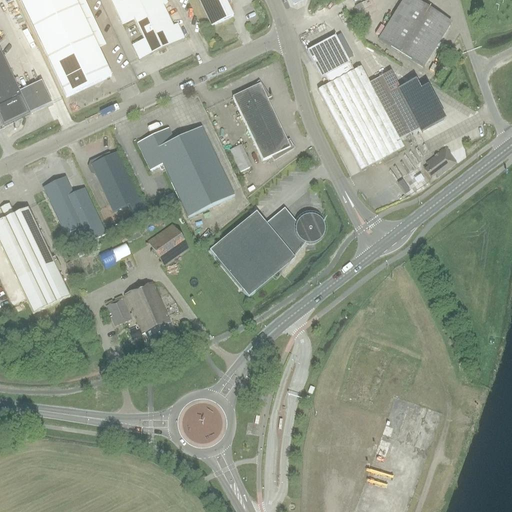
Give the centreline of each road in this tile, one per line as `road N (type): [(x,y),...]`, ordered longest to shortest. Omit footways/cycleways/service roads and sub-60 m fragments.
road 1 (unclassified): [(0,168),(284,31)]
road 2 (unclassified): [(344,191),(307,117),(284,31)]
road 3 (secondary): [(381,246),(509,145)]
road 4 (secondary): [(260,343),(381,246)]
